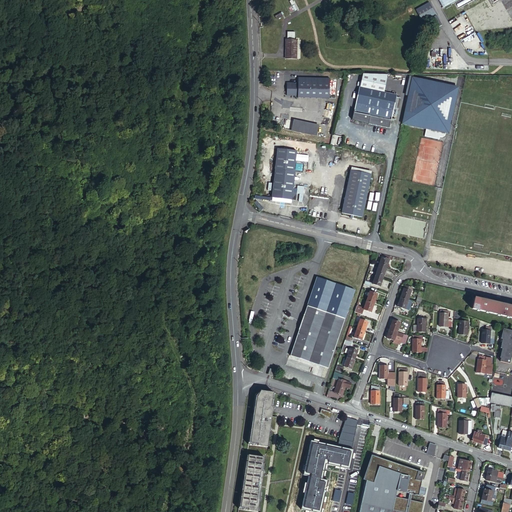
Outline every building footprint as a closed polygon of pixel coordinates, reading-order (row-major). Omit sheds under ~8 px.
[(421,20),(434,13),(428,1),(414,8),(421,20)] [(430,16),(436,26),(440,24),(435,14),(430,16)] [(297,38),(285,38),(284,57),(296,57),(297,38)] [(360,86),(359,86),(352,118),(368,123),(368,122),(389,127),(393,107),(398,108),(400,97),(396,96),(396,94),(384,91),(388,73),(363,73),(360,86)] [(459,86),(411,75),(402,123),(427,129),(425,135),(440,138),(440,136),(442,137),(446,134),(446,133),(449,134),(459,86)] [(298,82),(287,82),(287,94),(298,94),(298,96),(330,97),(330,77),(299,76),(298,82)] [(327,124),(331,110),(324,109),(320,123),(327,124)] [(294,119),(292,129),(316,134),(318,124),(294,119)] [(298,151),(278,149),(272,198),(292,201),(296,172),(295,172),(296,161),(297,155),(298,151)] [(371,173),(351,169),(342,212),(361,216),(371,173)] [(379,265),(386,267),(389,258),(381,256),(379,265)] [(383,277),(386,267),(379,265),(375,274),(383,277)] [(380,284),(383,277),(375,274),(373,282),(375,283),(380,284)] [(355,288),(318,276),(297,343),(334,355),(355,288)] [(404,287),(401,296),(408,299),(411,289),(404,287)] [(421,299),(424,289),(419,288),(416,301),(418,302),(421,299)] [(367,300),(374,302),(377,294),(370,291),(367,300)] [(408,299),(401,296),(398,304),(405,306),(408,299)] [(493,311),(496,302),(488,300),(483,299),(475,297),(472,307),(493,311)] [(355,313),(363,315),(364,309),(372,311),(374,302),(367,300),(365,307),(359,306),(357,305),(355,313)] [(503,304),(496,302),(493,311),(511,315),(511,305),(508,305),(503,304)] [(446,325),(447,320),(447,310),(443,310),(443,312),(440,312),(439,325),(446,325)] [(468,318),(461,317),(461,320),(460,333),(467,333),(468,318)] [(390,327),(397,330),(401,321),(393,318),(390,327)] [(358,328),(365,331),(368,322),(361,319),(358,328)] [(394,338),(397,330),(390,327),(387,336),(394,338)] [(363,339),(365,331),(358,328),(355,338),(363,339)] [(489,335),(490,328),(483,328),(482,342),(489,343),(489,342),(489,335)] [(511,329),(503,328),(501,337),(503,337),(501,346),(502,347),(500,356),(501,356),(500,360),(510,362),(511,352),(511,329)] [(421,351),(421,347),(420,341),(424,341),(423,336),(413,337),(414,352),(421,352),(421,351)] [(348,358),(356,360),(359,351),(351,349),(348,358)] [(353,367),(356,360),(348,358),(346,365),(353,367)] [(485,362),(484,362),(478,360),(474,372),(482,374),(483,371),(484,367),(484,366),(485,362)] [(387,362),(379,363),(380,377),(390,376),(390,381),(393,381),(393,375),(391,375),(391,370),(388,370),(387,362)] [(406,367),(398,368),(399,384),(407,383),(406,367)] [(336,372),(334,379),(338,380),(338,379),(341,379),(336,392),(344,395),(347,387),(351,388),(353,382),(343,379),(344,375),(336,372)] [(424,372),(418,372),(419,391),(426,391),(425,375),(424,375),(424,372)] [(506,384),(508,375),(497,372),(495,381),(506,384)] [(444,382),(437,382),(437,397),(449,397),(449,390),(445,390),(445,384),(444,385),(444,382)] [(371,385),(371,402),(379,403),(379,387),(371,385)] [(257,393),(250,448),(269,451),(276,395),(257,393)] [(511,396),(492,393),(491,401),(511,405),(511,396)] [(402,395),(395,394),(394,409),(402,410),(402,397),(402,395)] [(425,402),(416,401),(416,417),(424,418),(425,402)] [(319,407),(318,411),(328,417),(330,410),(319,407)] [(450,410),(439,409),(438,426),(446,426),(446,414),(450,414),(450,410)] [(460,418),(459,431),(470,432),(470,425),(471,426),(471,419),(464,419),(464,416),(460,415),(460,418)] [(508,432),(508,430),(503,429),(501,434),(498,434),(497,443),(499,443),(498,447),(504,448),(508,432)] [(485,434),(482,433),(477,432),(475,431),(472,440),(482,443),(483,443),(486,443),(488,437),(485,436),(485,434)] [(352,448),(309,439),(302,474),(307,475),(300,508),(318,511),(320,511),(327,479),(322,478),(325,463),(348,468),(352,448)] [(430,442),(426,453),(432,455),(436,444),(430,442)] [(420,511),(423,502),(410,499),(411,493),(418,495),(420,488),(421,481),(424,472),(372,454),(359,511),(420,511)] [(457,468),(469,471),(471,461),(459,458),(457,468)] [(259,511),(266,461),(248,459),(240,511),(259,511)] [(451,467),(450,466),(449,469),(455,471),(455,469),(462,471),(461,473),(458,472),(457,478),(460,478),(460,479),(466,481),(469,471),(457,468),(451,467)] [(488,468),(487,474),(503,477),(504,472),(498,471),(498,470),(493,469),(488,468)] [(456,498),(462,500),(465,489),(458,488),(458,489),(456,496),(456,498)] [(456,498),(456,500),(454,508),(460,509),(462,500),(456,498)] [(439,501),(437,508),(444,510),(446,503),(439,501)] [(504,502),(502,508),(502,511),(503,511),(508,511),(510,504),(504,502)]
